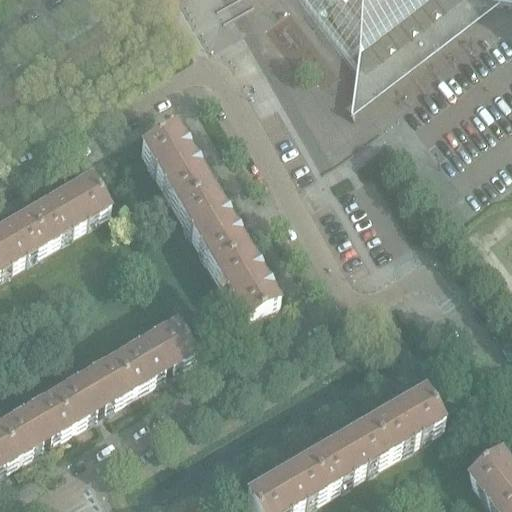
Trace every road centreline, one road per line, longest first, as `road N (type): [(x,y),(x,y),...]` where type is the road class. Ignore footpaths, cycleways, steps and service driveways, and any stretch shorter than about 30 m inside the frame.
road 1 (residential): [(356,317),(67,491)]
road 2 (residential): [(356,317),(208,67)]
road 3 (residential): [(0,190),(208,67)]
road 4 (residential): [(511,384),(431,281),(356,317)]
